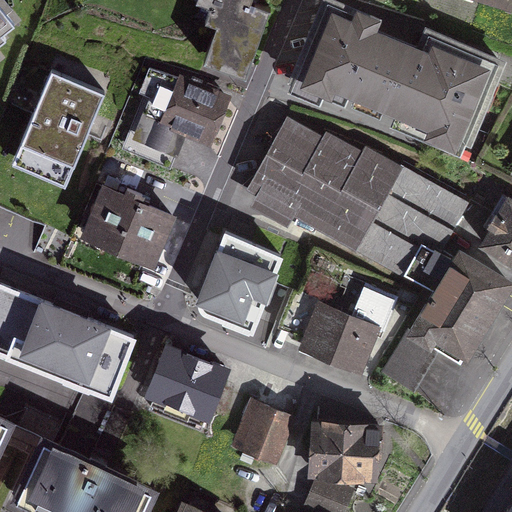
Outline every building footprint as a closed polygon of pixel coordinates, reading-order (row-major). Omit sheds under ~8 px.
[(250,0),(210,0),(208,6),(222,11),(207,52),(208,52),(206,59),(244,73),(246,66),(248,67),(269,7),(255,2),(253,8),(248,6),(250,0)] [(396,105),(420,50),(370,29),(374,19),(366,15),(328,0),(326,0),(295,75),(342,95),(346,86),(396,107),(396,105)] [(2,8),(0,5),(0,42),(6,38),(2,33),(14,23),(2,8)] [(420,50),(396,105),(430,119),(468,135),(499,61),(428,31),(420,50)] [(210,139),(227,97),(179,77),(149,67),(140,89),(152,95),(144,112),(155,116),(145,142),(164,150),(165,147),(176,151),(185,129),(210,139)] [(105,91),(52,68),(12,161),(65,184),(105,91)] [(360,254),(402,169),(288,114),(242,208),(291,231),(295,222),(360,254)] [(511,179),(505,177),(501,184),(508,188),(504,194),(503,193),(483,226),(489,230),(482,242),(511,259),(511,179)] [(125,196),(104,187),(86,229),(107,238),(104,244),(129,255),(132,249),(153,258),(171,215),(138,201),(141,195),(128,189),(125,196)] [(430,215),(444,223),(441,228),(453,235),(468,207),(442,193),(430,215)] [(280,254),(226,231),(200,295),(200,299),(201,303),(203,306),(206,308),(225,315),(228,306),(255,317),(280,254)] [(511,284),(511,283),(460,252),(382,373),(414,393),(439,355),(462,367),(511,284)] [(321,303),(321,301),(293,289),(279,323),(307,335),(303,344),(359,367),(376,326),(383,328),(397,296),(345,275),(341,284),(347,287),(342,299),(336,297),(334,303),(342,306),(340,310),(321,303)] [(133,335),(0,282),(0,349),(111,393),(133,335)] [(224,368),(169,346),(159,370),(164,372),(156,390),(158,391),(151,407),(200,427),(224,368)] [(292,415),(260,402),(251,425),(243,445),(274,458),(292,415)] [(26,407),(17,425),(26,429),(53,442),(61,423),(26,407)] [(17,425),(0,416),(0,483),(26,429),(17,425)] [(379,424),(315,420),(311,469),(366,473),(368,450),(377,450),(379,424)] [(53,442),(26,429),(0,483),(0,511),(140,511),(151,488),(108,467),(53,442)] [(340,511),(351,488),(319,475),(306,505),(324,511),(340,511)] [(189,507),(185,505),(181,511),(204,511),(209,503),(193,496),(189,507)]
